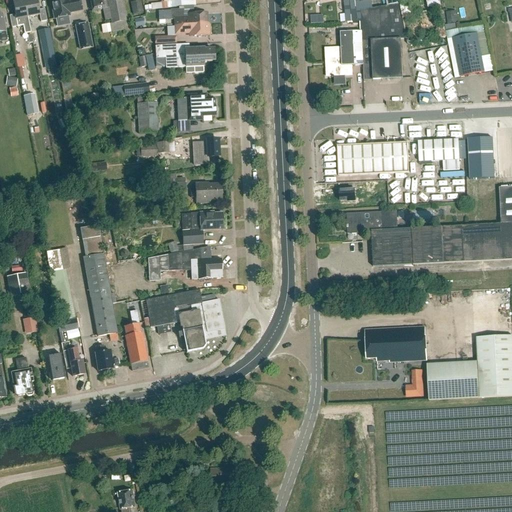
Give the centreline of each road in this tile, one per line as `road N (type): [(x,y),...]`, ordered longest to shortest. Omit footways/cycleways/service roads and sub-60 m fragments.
road 1 (secondary): [(275,329),(288,287),(274,0)]
road 2 (unclassified): [(0,481),(248,438),(297,453)]
road 3 (unclassified): [(254,302),(237,0)]
road 4 (secondary): [(0,424),(218,381),(260,353),(275,329)]
road 5 (unclassified): [(315,346),(304,121)]
road 6 (unclassified): [(304,121),(511,111)]
road 7 (unclassified): [(304,121),(298,0)]
